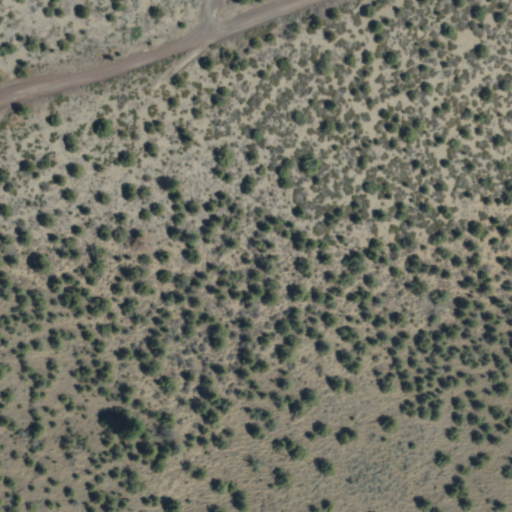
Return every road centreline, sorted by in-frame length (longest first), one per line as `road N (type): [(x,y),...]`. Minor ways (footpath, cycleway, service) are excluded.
road 1 (residential): [(390,0),(211,138),(0,197)]
road 2 (residential): [(297,0),(121,62),(0,94)]
